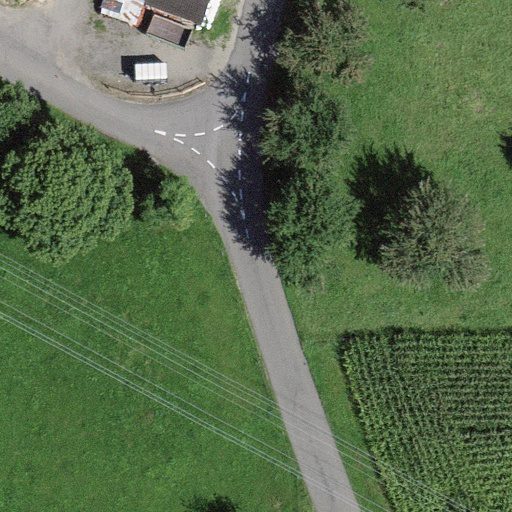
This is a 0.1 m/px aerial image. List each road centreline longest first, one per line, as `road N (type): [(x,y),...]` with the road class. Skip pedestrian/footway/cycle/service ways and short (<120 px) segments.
road 1 (unclassified): [(234,174),(298,437),(335,511)]
road 2 (unclassified): [(0,60),(234,174)]
road 3 (unclassified): [(259,0),(234,174)]
